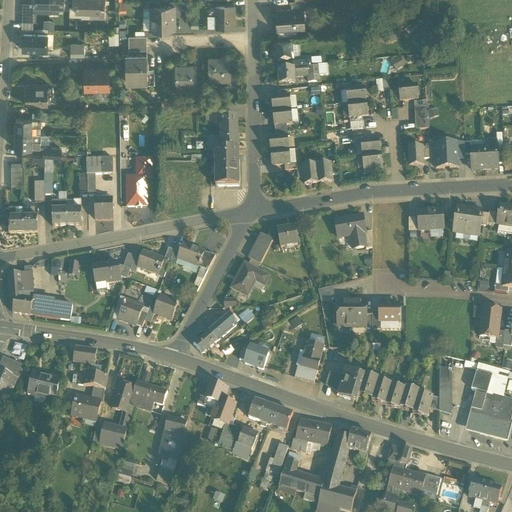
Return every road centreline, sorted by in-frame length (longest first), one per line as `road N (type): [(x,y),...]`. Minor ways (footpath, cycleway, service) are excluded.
road 1 (secondary): [(511,464),(174,360)]
road 2 (residential): [(511,185),(373,192),(251,212)]
road 3 (residential): [(251,212),(0,260)]
road 4 (secondary): [(174,360),(3,328)]
road 5 (residential): [(251,212),(253,42)]
road 6 (residential): [(174,360),(251,212)]
road 7 (residential): [(511,302),(391,284)]
